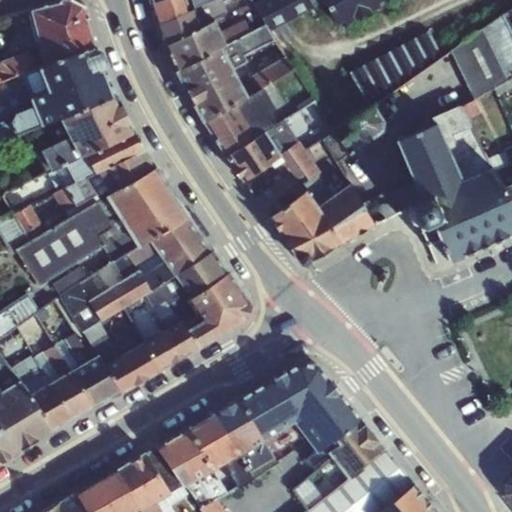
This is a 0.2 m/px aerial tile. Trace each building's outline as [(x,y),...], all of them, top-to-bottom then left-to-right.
[(44,55),(45,61),(97,43),(88,15),(84,4),(76,0),(58,0),(31,7),(44,55)] [(157,0),(150,3),(157,23),(189,8),(186,0),(157,0)] [(221,0),(206,0),(194,5),(203,25),(213,19),(228,13),(221,0)] [(314,9),(308,0),(267,0),(259,5),(273,31),(314,9)] [(383,0),(321,0),(338,30),(386,4),(383,0)] [(157,23),(165,44),(197,27),(203,25),(194,5),(189,8),(157,23)] [(511,7),(503,14),(511,32),(511,7)] [(511,77),(511,32),(503,14),(451,50),(475,97),(511,77)] [(225,46),(220,36),(213,19),(203,25),(197,27),(165,44),(176,70),(221,48),(225,46)] [(220,36),(225,46),(252,32),(248,24),(245,21),(225,30),(220,36)] [(225,46),(221,48),(232,68),(247,60),(243,54),(274,38),(265,25),(252,32),(225,46)] [(431,28),(352,70),(367,100),(447,57),(431,28)] [(62,116),(114,94),(102,68),(106,65),(98,46),(97,43),(45,61),(39,64),(49,90),(32,97),(35,104),(43,123),(62,116)] [(194,104),(203,121),(234,106),(247,95),(243,88),(232,68),(221,48),(176,70),(194,104)] [(22,72),(39,64),(45,61),(44,55),(28,50),(2,61),(0,64),(0,81),(22,73),(22,72)] [(243,88),(247,95),(262,86),(293,68),(286,56),(248,78),(247,83),(248,85),(243,88)] [(32,97),(49,90),(39,64),(22,72),(22,73),(32,97)] [(251,125),(256,134),(264,130),(265,130),(273,125),(266,114),(276,108),(262,86),(247,95),(234,106),(251,125)] [(87,154),(134,130),(129,122),(131,121),(121,102),(117,103),(114,94),(62,116),(71,136),(81,155),(87,154)] [(475,97),(460,105),(466,119),(480,112),(475,97)] [(341,138),(351,152),(389,127),(374,103),(352,119),(357,127),(341,138)] [(0,140),(17,134),(43,123),(35,104),(16,112),(12,120),(13,120),(0,125),(0,140)] [(453,133),(469,125),(466,119),(460,105),(432,116),(435,122),(437,121),(448,147),(453,146),(455,143),(453,133)] [(203,121),(225,155),(256,134),(251,125),(234,106),(203,121)] [(265,130),(273,144),(293,130),(285,118),(273,125),(265,130)] [(322,139),(336,162),(351,152),(341,138),(357,127),(352,119),(322,139)] [(511,203),(502,186),(493,165),(492,166),(462,179),(448,147),(437,121),(435,122),(396,139),(421,198),(414,201),(413,205),(412,208),(418,221),(424,224),(437,265),(511,232),(511,203)] [(448,147),(462,179),(492,166),(488,158),(469,125),(453,133),(455,143),(453,146),(448,147)] [(100,170),(144,147),(134,130),(87,154),(95,172),(100,170)] [(227,157),(244,180),(281,155),(273,144),(265,130),(264,130),(256,134),(225,155),(227,157)] [(52,168),(66,162),(81,155),(71,136),(42,149),(37,152),(46,172),(52,168)] [(281,155),(306,189),(318,205),(333,194),(298,141),(281,155)] [(493,165),(502,186),(511,181),(511,164),(511,163),(511,162),(511,146),(488,158),(492,166),(493,165)] [(113,190),(156,166),(144,147),(100,170),(113,190)] [(87,177),(95,172),(87,154),(81,155),(66,162),(52,168),(46,172),(55,185),(62,182),(65,186),(76,205),(96,193),(87,177)] [(244,180),(256,196),(284,177),(297,194),(306,189),(281,155),(244,180)] [(107,193),(140,244),(150,239),(188,216),(156,166),(113,190),(107,193)] [(100,170),(95,172),(87,177),(96,193),(76,205),(65,186),(53,192),(63,209),(69,216),(97,200),(107,193),(113,190),(100,170)] [(267,215),(297,257),(301,262),(305,262),(309,260),(310,257),(315,255),(304,238),(329,222),(318,205),(306,189),(297,194),(284,177),(256,196),(269,214),(267,215)] [(511,181),(502,186),(511,203),(511,181)] [(329,222),(362,203),(349,182),(333,194),(318,205),(329,222)] [(17,250),(39,284),(104,242),(112,259),(128,251),(140,244),(107,193),(97,200),(69,216),(46,230),(30,239),(14,212),(12,209),(0,216),(0,232),(13,253),(17,250)] [(304,238),(315,255),(334,247),(334,248),(374,225),(373,222),(362,203),(329,222),(304,238)] [(14,212),(30,239),(46,230),(30,204),(14,212)] [(212,250),(188,216),(150,239),(175,273),(212,250)] [(84,331),(101,319),(157,285),(175,273),(150,239),(140,244),(128,251),(112,259),(124,278),(90,299),(79,282),(61,295),(84,331)] [(225,271),(212,250),(175,273),(191,295),(228,270),(225,271)] [(53,283),(61,295),(79,282),(87,277),(80,266),(53,283)] [(188,329),(197,346),(247,317),(251,305),(250,302),(228,270),(191,295),(190,296),(191,297),(205,319),(188,329)] [(191,295),(175,273),(157,285),(172,307),(191,297),(190,296),(191,295)] [(27,293),(0,310),(0,336),(38,310),(27,293)] [(98,353),(105,363),(121,353),(101,319),(84,331),(98,353)] [(144,340),(160,367),(197,346),(188,329),(181,319),(144,340)] [(55,343),(72,367),(92,356),(76,331),(55,343)] [(122,390),(160,367),(144,340),(121,353),(105,363),(122,390)] [(52,378),(72,367),(55,343),(34,355),(52,378)] [(2,390),(20,379),(12,368),(0,351),(0,387),(2,390)] [(92,356),(72,367),(93,407),(122,390),(105,363),(98,353),(92,356)] [(20,379),(30,391),(52,378),(34,355),(12,368),(20,379)] [(261,384),(285,426),(294,420),(305,434),(347,399),(319,365),(301,361),(261,384)] [(52,378),(74,418),(93,407),(72,367),(52,378)] [(74,418),(52,378),(30,391),(54,429),(74,418)] [(38,439),(54,429),(30,391),(20,379),(2,390),(38,439)] [(261,384),(238,397),(262,439),(285,426),(261,384)] [(0,424),(20,449),(38,439),(2,390),(0,387),(0,424)] [(240,452),(254,444),(262,439),(238,397),(214,411),(240,452)] [(361,416),(347,399),(305,434),(316,449),(317,450),(325,445),(336,436),(361,416)] [(214,411),(188,426),(216,466),(224,461),(240,452),(214,411)] [(348,477),(385,446),(361,416),(336,436),(339,442),(329,450),(334,457),(348,477)] [(0,460),(20,449),(0,424),(0,460)] [(185,484),(213,468),(216,466),(188,426),(156,445),(184,484),(185,484)] [(336,436),(325,445),(329,450),(339,442),(336,436)] [(224,461),(239,486),(268,469),(254,444),(240,452),(224,461)] [(184,484),(156,445),(145,451),(171,492),(184,484)] [(317,450),(316,449),(278,481),(287,491),(293,487),(294,489),(308,477),(334,457),(329,450),(325,445),(317,450)] [(377,511),(412,483),(385,446),(348,477),(310,509),(307,511),(308,511),(377,511)] [(145,451),(117,467),(140,509),(156,500),(164,496),(171,492),(145,451)] [(89,511),(141,511),(140,509),(117,467),(77,491),(89,511)] [(190,492),(199,506),(216,497),(227,491),(213,468),(185,484),(190,492)] [(308,477),(294,489),(301,498),(315,485),(308,477)] [(433,511),(437,510),(412,483),(377,511),(433,511)] [(185,484),(184,484),(171,492),(164,496),(169,504),(190,492),(185,484)] [(293,487),(287,491),(260,511),(305,511),(307,511),(310,509),(301,498),(294,489),(293,487)] [(89,511),(77,491),(40,511),(89,511)] [(164,496),(156,500),(163,511),(173,511),(169,504),(164,496)] [(199,506),(203,511),(227,511),(216,497),(199,506)] [(140,509),(141,511),(163,511),(156,500),(140,509)]
